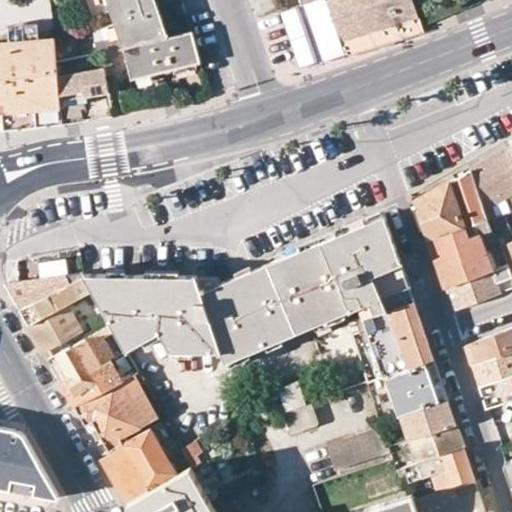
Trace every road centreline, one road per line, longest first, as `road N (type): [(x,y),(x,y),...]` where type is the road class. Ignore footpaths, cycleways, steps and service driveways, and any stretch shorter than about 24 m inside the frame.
road 1 (tertiary): [(0,180),(272,115)]
road 2 (residential): [(441,332),(359,87)]
road 3 (residential): [(502,511),(441,332)]
road 4 (tertiary): [(359,87),(511,25)]
road 5 (residential): [(31,395),(90,511)]
road 6 (residential): [(232,0),(272,115)]
